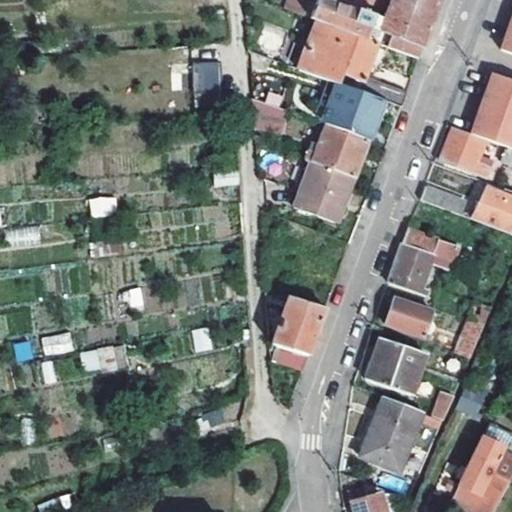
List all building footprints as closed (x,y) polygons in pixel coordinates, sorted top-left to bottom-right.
[(336,1),(336,0),(290,0),(287,10),(319,22),(379,44),(419,59),(423,46),(429,30),(440,0),(342,0),(342,3),(336,1)] [(319,22),(299,70),(337,83),(380,99),(401,107),(407,92),(367,76),(379,44),(319,22)] [(511,25),(502,48),(511,51),(511,25)] [(193,62),(194,104),(220,103),(218,62),(193,62)] [(511,79),(494,72),(485,96),(488,97),(483,111),(480,110),(472,133),(485,138),(506,146),(511,148),(511,79)] [(327,126),(366,139),(380,99),(337,83),(322,124),(327,126)] [(282,134),(285,111),(253,100),(255,128),(282,134)] [(308,161),(314,163),(354,177),(366,139),(327,126),(320,147),(312,145),(307,161),(308,161)] [(472,133),(453,126),(442,157),(481,173),(485,162),(477,159),(485,138),(472,133)] [(264,136),(255,134),(256,143),(261,145),(264,136)] [(511,148),(506,146),(501,159),(511,163),(511,148)] [(304,192),(314,163),(308,161),(298,190),(304,192)] [(314,163),(304,192),(299,208),(339,223),(356,178),(354,177),(314,163)] [(458,197),(426,185),(421,199),(452,211),(458,197)] [(511,191),(501,187),(499,192),(486,186),(473,220),(511,234),(511,191)] [(90,198),(90,215),(116,214),(115,197),(90,198)] [(408,229),(402,245),(446,261),(451,246),(408,229)] [(402,245),(389,283),(425,296),(428,289),(422,287),(430,265),(443,269),(446,261),(402,245)] [(141,289),(124,290),(126,309),(143,308),(141,289)] [(271,361),(302,371),(323,311),(325,307),(289,297),(271,345),(276,347),(271,361)] [(431,311),(393,297),(385,323),(424,336),(431,311)] [(483,325),(490,307),(473,301),(465,319),(483,325)] [(483,325),(465,319),(451,352),(469,358),(483,325)] [(210,350),(207,328),(191,330),(195,352),(210,350)] [(68,330),(40,338),(46,357),(74,349),(68,330)] [(423,352),(379,337),(366,377),(410,393),(423,352)] [(13,343),(17,361),(34,358),(30,340),(13,343)] [(83,372),(127,368),(125,346),(80,350),(83,372)] [(462,389),(456,412),(478,417),(484,394),(462,389)] [(433,413),(443,418),(453,394),(442,390),(433,413)] [(420,412),(383,397),(358,456),(396,470),(420,412)] [(484,430),(481,435),(502,446),(506,440),(484,430)] [(502,446),(498,454),(511,460),(511,435),(508,434),(506,440),(502,446)] [(456,511),(489,511),(511,466),(511,460),(498,454),(502,446),(481,435),(446,507),(456,511)] [(385,511),(380,493),(367,495),(364,486),(348,491),(353,511),(385,511)]
